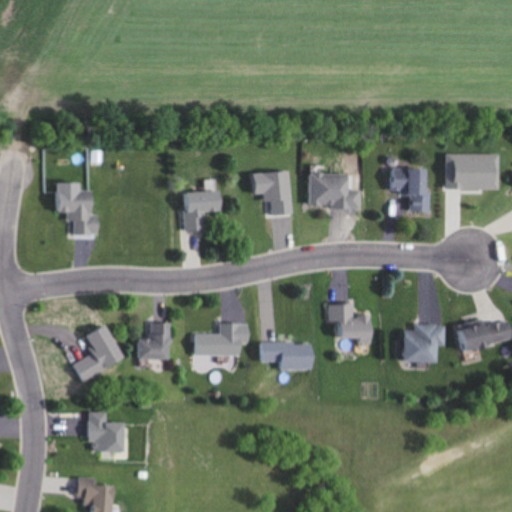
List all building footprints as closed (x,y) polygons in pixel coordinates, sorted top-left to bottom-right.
[(430,169),(390,169),(390,194),(411,194),(411,214),(430,214),(430,169)] [(362,191),(351,191),(351,175),(312,174),(311,208),(362,209),(362,191)] [(95,192),(72,192),(72,184),(58,184),(58,214),(73,214),(73,236),(99,236),(100,215),(95,215),(95,192)] [(185,193),(186,232),(205,231),(205,213),(224,212),(224,193),(185,193)] [(373,341),(373,316),(354,317),(354,305),(329,305),(330,324),(343,324),(343,342),(373,341)] [(456,332),(461,353),(511,341),(511,331),(509,319),(456,332)] [(172,361),(172,324),(151,324),(151,341),(138,341),(139,361),(172,361)] [(196,357),(247,357),(247,324),(221,324),(221,335),(196,335),(196,357)] [(445,326),(414,326),(414,331),(405,331),(405,362),(439,362),(439,347),(445,347),(445,326)] [(261,363),(282,363),(282,371),(315,371),(315,343),(261,343),(261,363)] [(107,414),(90,414),(90,454),(127,454),(127,425),(107,425),(107,414)] [(116,511),(117,487),(98,487),(98,480),(79,480),(79,507),(94,508),(93,511),(116,511)]
